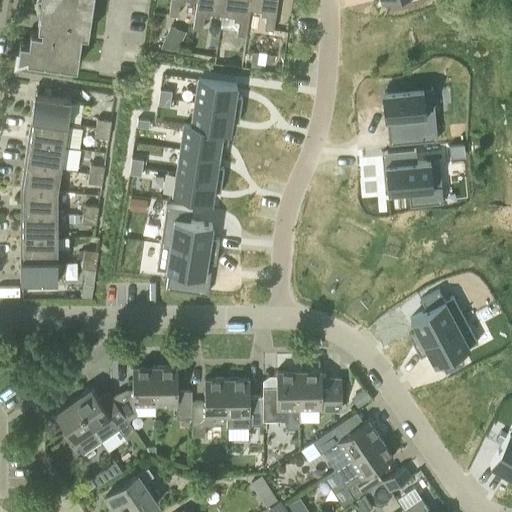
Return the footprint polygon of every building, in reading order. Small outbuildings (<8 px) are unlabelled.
[(92,0),(36,0),(40,14),(39,14),(36,31),(30,30),(26,59),(76,67),(81,33),(87,34),(92,0)] [(185,0),(190,0),(197,1),(198,1),(197,0),(170,0),(168,14),(178,15),(180,2),(185,3),(185,0)] [(210,13),(222,15),(224,0),(197,0),(198,1),(197,1),(193,28),(202,29),(204,16),(209,17),(210,13)] [(224,0),(222,15),(234,17),(233,21),(239,21),(237,34),(246,36),(250,9),(249,9),(250,0),(224,0)] [(250,0),(249,9),(250,9),(261,11),(260,15),(266,15),(264,28),(273,30),(277,0),(250,0)] [(236,84),(198,78),(194,102),(240,109),(242,97),(235,96),(236,84)] [(432,87),(383,92),(386,123),(388,143),(437,138),(432,87)] [(172,90),(160,88),(159,96),(170,98),(172,90)] [(34,94),(31,118),(67,123),(71,100),(34,94)] [(159,96),(157,104),(169,106),(170,98),(159,96)] [(238,121),(240,109),(194,102),(191,125),(183,124),(183,125),(229,132),(231,120),(238,121)] [(64,146),(67,123),(31,118),(27,140),(64,146)] [(97,118),(95,127),(109,129),(111,120),(97,118)] [(137,118),(136,125),(148,127),(149,119),(137,118)] [(180,148),(218,154),(220,143),(227,144),(229,132),(183,125),(180,148)] [(95,127),(94,136),(108,138),(109,129),(95,127)] [(27,140),(24,163),(60,168),(64,146),(27,140)] [(218,154),(180,148),(176,172),(222,179),(224,167),(216,166),(218,154)] [(130,165),(142,167),(143,159),(131,157),(130,165)] [(384,187),(386,187),(386,192),(407,190),(408,205),(442,202),(439,160),(430,160),(420,161),(393,164),(382,165),(384,187)] [(57,191),(60,168),(24,163),(20,188),(57,191)] [(90,163),(89,173),(103,175),(104,165),(90,163)] [(142,167),(130,165),(129,173),(141,175),(142,167)] [(220,191),(222,179),(176,172),(172,196),(211,202),(213,190),(220,191)] [(89,173),(87,182),(101,184),(103,175),(89,173)] [(20,188),(20,213),(57,213),(57,191),(20,188)] [(83,213),(97,215),(98,206),(84,204),(83,213)] [(166,204),(160,242),(217,251),(219,238),(210,237),(212,223),(190,220),(192,208),(166,204)] [(57,236),(57,213),(20,213),(20,236),(57,236)] [(96,224),(97,215),(83,213),(82,222),(96,224)] [(20,236),(20,258),(57,258),(57,236),(20,236)] [(206,262),(212,262),(215,263),(217,251),(160,242),(156,268),(168,270),(166,287),(201,292),(206,262)] [(83,259),(97,261),(98,252),(84,250),(83,259)] [(57,283),(57,258),(20,258),(20,283),(57,283)] [(97,261),(83,259),(81,268),(95,270),(97,261)] [(425,309),(409,317),(416,330),(408,334),(413,345),(464,318),(452,295),(444,299),(438,288),(420,298),(425,309)] [(413,345),(419,356),(427,351),(434,364),(439,361),(445,371),(463,362),(458,351),(477,341),(464,318),(413,345)] [(155,403),(155,366),(132,366),(132,388),(126,388),(116,392),(112,396),(128,420),(136,414),(133,403),(155,403)] [(177,366),(155,366),(155,403),(176,403),(176,418),(192,418),(192,400),(192,390),(177,390),(177,366)] [(299,422),(299,407),(299,370),(276,370),(276,386),(263,386),(263,420),(284,420),(284,422),(299,422)] [(341,407),(341,378),(328,378),(328,375),(321,375),(321,370),(299,370),(299,407),(341,407)] [(204,400),(192,400),(192,418),(192,435),(205,435),(205,425),(213,425),(213,415),(227,415),(227,378),(204,378),(204,400)] [(249,427),(249,425),(263,425),(263,420),(263,386),(262,386),(262,395),(249,395),(249,378),(227,378),(227,415),(227,427),(249,427)] [(91,387),(73,399),(92,427),(101,441),(114,432),(118,429),(121,434),(133,427),(129,422),(128,420),(112,396),(102,402),(91,387)] [(54,411),(73,439),(82,453),(101,441),(92,427),(72,399),(54,411)] [(334,469),(350,458),(380,438),(368,419),(345,434),(338,423),(312,440),(320,452),(322,451),(334,469)] [(511,428),(490,466),(501,473),(505,468),(511,471),(511,428)] [(334,469),(354,498),(381,479),(375,469),(393,456),(380,438),(350,458),(334,469)] [(91,478),(98,488),(122,472),(115,461),(91,478)] [(403,465),(383,480),(389,490),(410,476),(403,465)] [(148,467),(105,495),(116,511),(144,511),(157,504),(142,482),(153,475),(148,467)] [(263,473),(249,481),(264,505),(277,497),(263,473)] [(430,511),(429,510),(421,497),(402,509),(404,511),(430,511)]
